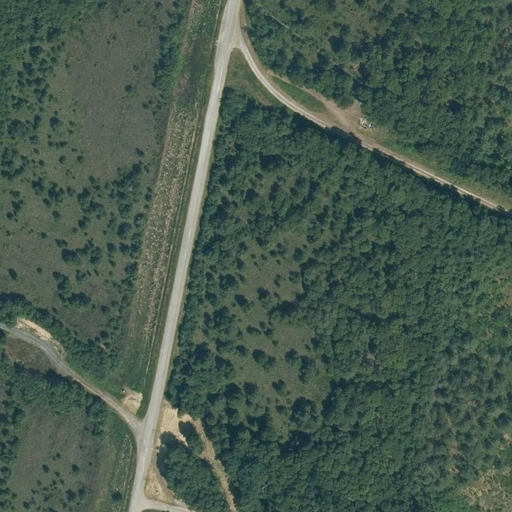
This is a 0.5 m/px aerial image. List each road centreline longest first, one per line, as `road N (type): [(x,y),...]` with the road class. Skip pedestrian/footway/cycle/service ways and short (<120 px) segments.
road 1 (unclassified): [(233,0),(133,511)]
road 2 (track): [(511,212),(294,107),(265,82),(235,24),(233,1)]
road 3 (track): [(147,442),(123,413),(43,360)]
